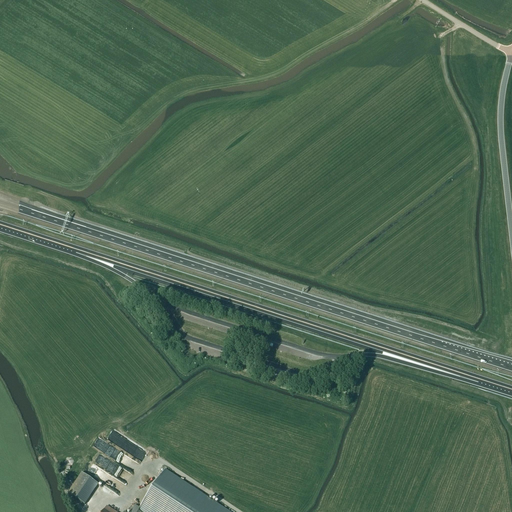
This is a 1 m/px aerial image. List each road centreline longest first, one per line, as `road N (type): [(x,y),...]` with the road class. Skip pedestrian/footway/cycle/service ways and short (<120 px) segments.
road 1 (motorway): [(511,368),(0,203)]
road 2 (motorway): [(81,250),(465,374)]
road 3 (tertiary): [(511,237),(500,131),(511,53)]
